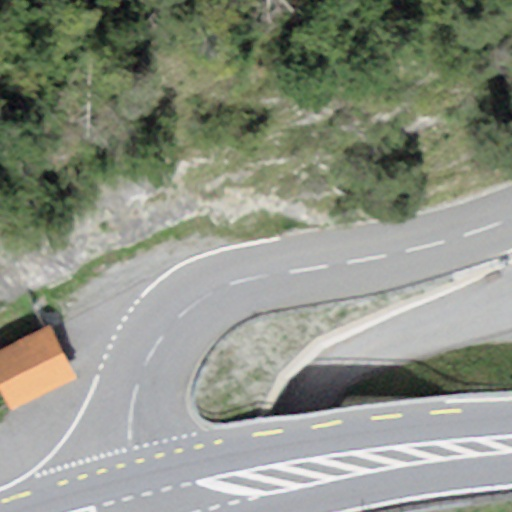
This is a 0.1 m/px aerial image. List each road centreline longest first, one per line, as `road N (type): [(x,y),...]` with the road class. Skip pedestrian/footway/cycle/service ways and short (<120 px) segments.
road 1 (unclassified): [(511,217),(403,253),(248,279),(194,304),(154,346),(133,392),(128,446),(138,509)]
road 2 (primary): [(511,445),(300,474),(138,509)]
road 3 (track): [(258,511),(305,403),(379,349),(511,302)]
